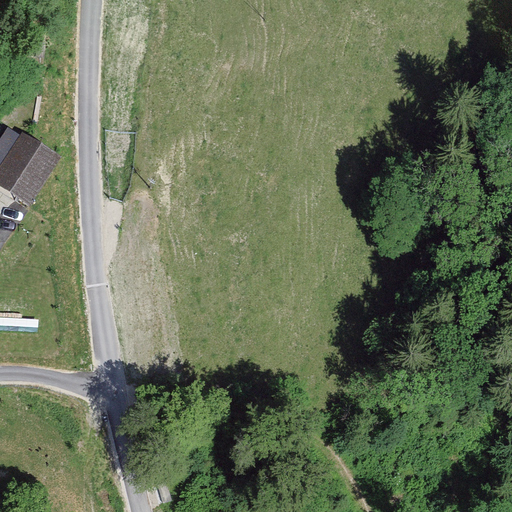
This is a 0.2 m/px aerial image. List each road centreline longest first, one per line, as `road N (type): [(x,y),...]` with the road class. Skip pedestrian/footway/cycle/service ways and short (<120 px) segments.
road 1 (unclassified): [(92,0),(92,218),(114,395)]
road 2 (track): [(114,395),(319,439),(337,453),(368,511)]
road 3 (unclassified): [(114,395),(143,511)]
